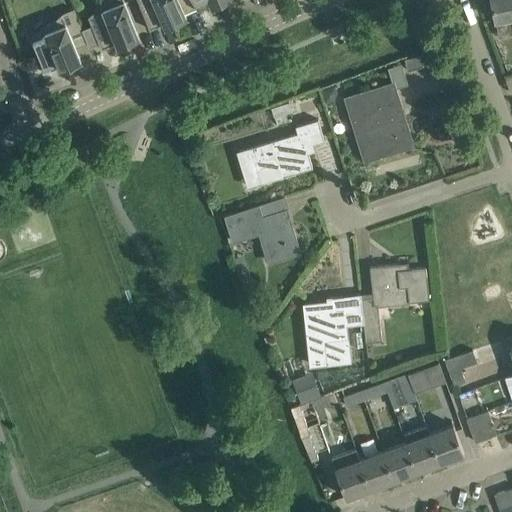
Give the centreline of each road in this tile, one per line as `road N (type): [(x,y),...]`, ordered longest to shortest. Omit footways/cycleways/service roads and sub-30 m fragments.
road 1 (unclassified): [(26,133),(323,0)]
road 2 (residential): [(325,198),(334,226),(511,169)]
road 3 (residential): [(511,156),(457,0)]
road 4 (residential): [(364,511),(511,457)]
